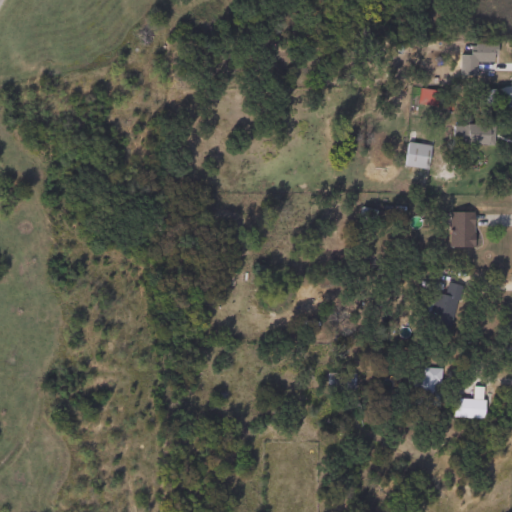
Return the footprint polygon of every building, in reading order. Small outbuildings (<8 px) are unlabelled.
[(494,45),(494,62),(473,62),(473,77),(455,77),(455,55),(466,55),(466,44),(494,45)] [(490,125),(490,144),(452,144),(452,125),(490,125)] [(428,146),(426,169),(401,166),(404,143),(428,146)] [(371,225),(353,223),(355,207),(373,209),(371,225)] [(445,247),(445,212),(470,212),(470,247),(445,247)] [(447,328),(424,324),(430,292),(441,294),(443,283),(455,285),(447,328)] [(407,404),(407,378),(419,378),(419,368),(437,368),(437,404),(407,404)] [(350,373),(350,389),(322,389),(322,373),(350,373)] [(481,399),(480,418),(448,417),(449,398),(481,399)]
